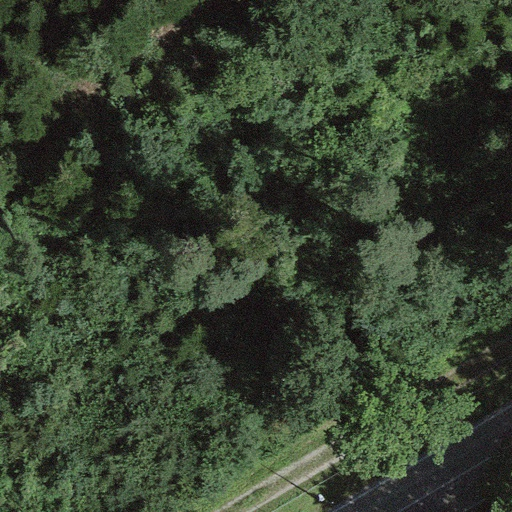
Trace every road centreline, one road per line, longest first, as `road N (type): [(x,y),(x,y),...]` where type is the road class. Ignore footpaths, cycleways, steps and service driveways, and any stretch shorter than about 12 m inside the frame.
road 1 (track): [(511,336),(227,511)]
road 2 (secondary): [(397,511),(511,441)]
